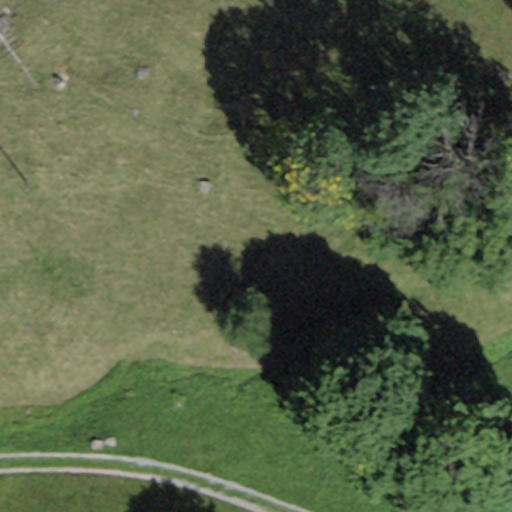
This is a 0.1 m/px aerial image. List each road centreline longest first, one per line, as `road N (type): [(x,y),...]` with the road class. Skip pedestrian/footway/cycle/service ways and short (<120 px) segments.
road 1 (track): [(255,511),(159,480),(0,474)]
road 2 (track): [(385,0),(511,93)]
